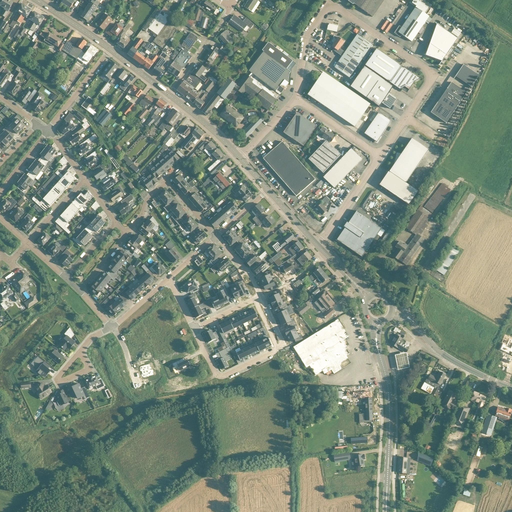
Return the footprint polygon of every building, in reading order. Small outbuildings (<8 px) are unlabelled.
[(1,0),(1,1),(0,3),(0,5),(5,9),(1,15),(5,18),(8,13),(10,9),(10,8),(13,3),(8,0),(1,0)] [(70,8),(73,4),(74,2),(75,2),(76,0),(63,0),(62,3),(70,8)] [(87,3),(96,9),(100,3),(95,0),(83,0),(85,2),(87,3)] [(258,0),(277,13),(280,8),(267,0),(248,0),(248,1),(249,2),(245,7),(244,7),(248,10),(251,12),(258,0)] [(349,0),(349,1),(353,4),(370,15),(380,0),(349,0)] [(427,15),(430,9),(420,2),(420,1),(417,0),(413,0),(412,3),(416,6),(402,28),(399,26),(396,31),(395,32),(395,33),(396,34),(396,35),(400,37),(402,35),(412,42),(429,17),(427,15)] [(205,8),(214,14),(217,9),(206,2),(205,4),(202,2),(200,4),(199,6),(202,8),(204,10),(205,8)] [(96,9),(87,3),(85,6),(87,7),(85,9),(92,14),(96,9)] [(13,28),(16,24),(18,22),(26,7),(21,4),(16,12),(18,13),(10,26),(13,28)] [(26,7),(18,22),(21,24),(25,17),(27,18),(29,15),(31,10),(26,7)] [(164,7),(161,11),(164,13),(171,18),(174,14),(164,7)] [(87,21),(90,17),(92,14),(85,9),(84,12),(81,10),(78,15),(87,21)] [(161,11),(158,9),(143,29),(146,32),(148,29),(152,31),(151,32),(153,34),(154,33),(155,33),(153,36),(156,38),(153,42),(162,48),(180,24),(171,18),(164,13),(161,11)] [(197,9),(194,18),(194,20),(198,21),(198,20),(201,21),(199,27),(206,29),(209,19),(202,17),(204,13),(201,12),(201,11),(197,9)] [(27,27),(30,30),(39,15),(34,12),(31,16),(29,20),(31,21),(27,27)] [(112,20),(107,16),(108,15),(105,13),(105,14),(101,18),(98,22),(100,24),(98,27),(104,31),(107,27),(112,20)] [(39,15),(30,30),(28,34),(31,36),(36,28),(37,29),(44,18),(39,15)] [(242,32),(247,26),(251,29),(254,24),(246,18),(243,22),(234,15),(229,22),(242,32)] [(382,18),(376,27),(384,32),(390,23),(382,18)] [(131,25),(133,23),(130,21),(119,36),(121,38),(116,44),(124,49),(131,39),(125,34),(131,26),(131,25)] [(117,36),(120,33),(123,29),(122,28),(124,26),(120,22),(118,25),(117,24),(114,27),(112,25),(106,32),(110,35),(110,34),(113,36),(114,34),(117,36)] [(337,33),(339,26),(329,24),(328,25),(327,30),(337,33)] [(439,64),(440,64),(457,39),(436,24),(437,24),(425,56),(442,61),(439,64)] [(16,39),(19,34),(20,31),(17,29),(12,36),(16,39)] [(232,40),(229,36),(230,35),(226,31),(225,32),(225,31),(219,37),(226,45),(232,40)] [(58,46),(59,45),(62,41),(49,33),(47,36),(41,33),(38,38),(53,47),(54,45),(58,47),(58,46)] [(179,44),(177,46),(182,50),(185,52),(187,49),(189,51),(198,38),(194,35),(191,33),(182,46),(179,44)] [(349,78),(372,45),(357,35),(345,52),(339,48),(344,41),(338,37),(332,47),(335,50),(336,52),(335,52),(342,56),(334,67),(349,78)] [(64,46),(62,50),(63,50),(70,55),(72,52),(79,56),(82,51),(81,50),(81,49),(84,46),(87,42),(81,38),(79,42),(78,41),(75,45),(77,46),(76,47),(73,46),(70,50),(64,46)] [(139,38),(130,50),(127,54),(133,58),(137,53),(138,51),(136,50),(143,41),(139,38)] [(150,52),(154,48),(155,46),(149,42),(145,48),(150,52)] [(276,100),(275,99),(279,95),(280,95),(289,84),(287,83),(289,74),(290,72),(287,69),(293,61),(268,43),(247,70),(248,71),(237,85),(228,79),(202,112),(207,116),(221,97),(224,100),(226,99),(229,101),(237,90),(243,95),(245,92),(255,99),(254,100),(268,110),(276,100)] [(213,60),(219,52),(221,53),(222,51),(227,55),(229,51),(220,44),(216,48),(213,46),(210,49),(211,50),(205,58),(210,62),(213,59),(213,60)] [(82,53),(78,59),(82,62),(84,59),(88,63),(93,56),(97,51),(91,46),(88,51),(87,52),(85,55),(82,53)] [(365,66),(400,90),(419,79),(376,49),(365,66)] [(182,50),(180,53),(177,57),(168,70),(177,77),(192,57),(185,52),(182,50)] [(158,77),(165,68),(162,66),(169,57),(163,52),(155,62),(158,64),(152,72),(158,77)] [(146,59),(137,53),(133,58),(142,65),(146,59)] [(148,70),(151,66),(158,57),(155,55),(151,61),(147,58),(146,59),(142,65),(148,70)] [(109,79),(119,67),(112,62),(103,74),(109,79)] [(202,75),(206,69),(199,64),(192,73),(204,82),(207,79),(202,75)] [(463,65),(455,76),(471,87),(479,75),(463,65)] [(364,67),(350,87),(366,98),(381,78),(364,67)] [(121,81),(123,83),(128,76),(126,75),(127,74),(122,69),(116,76),(122,80),(121,81)] [(10,82),(14,76),(9,72),(7,75),(4,73),(2,76),(1,75),(0,76),(0,87),(1,88),(2,87),(7,80),(10,82)] [(13,79),(16,81),(22,74),(18,72),(13,79)] [(370,104),(340,84),(336,81),(323,72),(321,76),(307,95),(355,127),(370,104)] [(123,83),(120,87),(124,91),(131,83),(134,79),(129,75),(128,76),(123,83)] [(217,81),(212,77),(209,81),(203,89),(208,93),(215,84),(217,81)] [(381,78),(366,98),(379,107),(382,103),(390,109),(397,99),(389,93),(393,87),(381,78)] [(177,91),(193,103),(199,95),(197,94),(193,90),(194,88),(184,81),(177,91)] [(14,82),(8,91),(14,96),(18,91),(19,92),(21,89),(20,88),(21,87),(14,82)] [(467,93),(451,82),(431,113),(446,123),(467,93)] [(111,85),(110,85),(108,83),(100,93),(103,95),(111,85)] [(130,90),(128,93),(131,94),(133,96),(135,95),(138,98),(139,96),(143,92),(138,89),(133,85),(130,89),(130,90)] [(29,101),(36,91),(32,88),(30,92),(27,90),(20,100),(25,104),(28,100),(29,101)] [(206,95),(203,93),(201,92),(199,95),(197,98),(193,103),(200,109),(205,103),(202,101),(206,95)] [(34,99),(31,103),(34,106),(32,108),(38,113),(41,109),(42,110),(45,107),(43,106),(45,103),(42,101),(42,99),(41,99),(43,96),(39,93),(34,99)] [(148,106),(149,105),(150,105),(154,100),(147,95),(143,100),(142,99),(139,104),(145,108),(147,106),(148,106)] [(156,104),(159,106),(154,114),(151,118),(152,118),(146,124),(149,126),(155,121),(159,116),(157,115),(159,113),(166,104),(160,99),(156,104)] [(91,104),(86,100),(81,106),(87,110),(91,104)] [(136,107),(130,102),(122,112),(127,117),(136,107)] [(236,127),(239,123),(244,118),(228,106),(221,116),(236,127)] [(139,117),(141,119),(148,111),(146,109),(139,117)] [(105,117),(109,113),(105,110),(96,121),(102,126),(108,120),(105,117)] [(169,111),(166,115),(164,117),(166,118),(164,120),(169,123),(172,119),(171,118),(173,116),(175,117),(178,113),(174,110),(172,110),(170,112),(169,111)] [(82,121),(85,118),(77,111),(74,115),(82,121)] [(72,131),(75,129),(76,128),(73,124),(72,124),(70,125),(68,123),(74,116),(70,112),(64,119),(66,122),(63,124),(64,126),(60,129),(61,130),(61,131),(62,133),(63,133),(64,134),(71,130),(72,131)] [(165,128),(169,131),(182,116),(178,113),(175,117),(173,116),(171,118),(172,119),(169,123),(166,127),(165,128)] [(283,133),(303,146),(317,126),(297,113),(283,133)] [(377,142),(391,121),(379,113),(364,134),(377,142)] [(23,120),(18,115),(12,121),(21,130),(25,126),(20,122),(23,120)] [(246,139),(248,137),(264,120),(260,115),(241,135),(246,139)] [(153,124),(155,126),(162,119),(160,116),(153,124)] [(6,127),(11,132),(13,130),(17,134),(21,130),(12,121),(11,121),(12,122),(7,128),(6,127)] [(185,125),(180,131),(182,132),(179,135),(184,139),(186,137),(187,137),(192,131),(185,125)] [(73,137),(68,140),(72,146),(82,139),(79,134),(85,130),(82,126),(71,134),(73,137)] [(6,127),(0,133),(10,142),(13,139),(9,134),(11,132),(6,127)] [(309,159),(323,173),(341,155),(328,143),(334,135),(322,127),(318,134),(325,139),(322,143),(323,144),(309,159)] [(199,140),(201,138),(204,134),(197,128),(193,131),(191,134),(192,134),(182,145),(187,149),(197,138),(199,140)] [(174,129),(169,136),(171,138),(177,131),(174,129)] [(177,131),(171,138),(174,140),(180,134),(177,131)] [(0,143),(1,142),(6,146),(10,142),(0,133),(1,134),(0,135),(0,143)] [(98,138),(95,135),(95,134),(83,143),(84,145),(77,151),(79,154),(78,154),(81,157),(84,154),(88,151),(92,149),(90,146),(89,146),(88,145),(98,138)] [(167,143),(165,145),(168,147),(174,140),(171,138),(167,143)] [(390,172),(406,183),(428,150),(412,139),(402,154),(397,153),(394,165),(389,172),(390,172)] [(199,148),(201,150),(207,144),(205,141),(199,148)] [(211,155),(212,154),(218,149),(211,142),(204,148),(211,155)] [(282,142),(263,158),(296,196),(315,180),(295,157),(287,147),(282,142)] [(57,153),(59,150),(54,143),(51,147),(48,146),(47,147),(47,146),(44,150),(52,157),(56,152),(57,153)] [(351,148),(323,178),(334,188),(362,159),(351,148)] [(211,155),(210,156),(212,158),(214,156),(218,160),(221,158),(222,159),(224,157),(223,156),(218,149),(212,154),(211,155)] [(47,164),(52,157),(44,150),(41,154),(42,154),(41,155),(43,157),(41,159),(40,158),(40,159),(47,164)] [(96,155),(98,154),(96,151),(90,155),(92,158),(85,163),(86,164),(85,165),(87,167),(88,167),(89,168),(98,162),(97,161),(99,160),(96,155)] [(172,151),(168,155),(174,163),(179,159),(172,151)] [(196,156),(193,153),(185,162),(187,165),(196,156)] [(168,155),(163,159),(170,167),(174,163),(168,155)] [(120,167),(114,160),(112,156),(109,157),(112,161),(117,169),(120,167)] [(41,171),(47,164),(40,159),(41,160),(39,162),(37,160),(36,161),(35,161),(36,161),(35,161),(32,164),(41,171)] [(170,167),(163,159),(159,163),(166,170),(170,167)] [(210,172),(209,173),(212,175),(215,172),(216,171),(223,165),(221,162),(214,169),(213,169),(210,172)] [(104,168),(105,167),(103,163),(97,167),(99,169),(93,174),(97,179),(96,180),(105,173),(105,174),(104,173),(106,172),(104,168)] [(166,170),(159,163),(155,167),(161,174),(166,170)] [(29,173),(35,178),(41,171),(32,164),(29,168),(30,168),(29,170),(32,172),(30,174),(29,173)] [(133,164),(130,167),(136,173),(139,169),(133,164)] [(67,172),(64,177),(71,183),(74,180),(73,180),(74,178),(72,176),(75,173),(71,167),(67,172)] [(155,167),(150,171),(157,178),(161,174),(155,167)] [(140,175),(145,171),(143,168),(137,173),(138,174),(136,176),(138,179),(141,176),(140,175)] [(62,179),(59,182),(66,189),(71,183),(64,177),(61,174),(57,171),(55,173),(59,176),(62,179)] [(183,173),(181,171),(175,175),(175,176),(177,177),(177,178),(173,181),(177,186),(184,180),(180,175),(183,173)] [(205,187),(210,182),(211,181),(214,185),(214,184),(215,186),(217,184),(223,190),(230,184),(220,173),(219,173),(217,171),(208,180),(203,185),(205,187)] [(106,181),(101,185),(103,188),(102,188),(104,191),(104,190),(105,191),(115,184),(112,179),(114,178),(113,177),(116,175),(114,172),(105,179),(106,181)] [(406,183),(390,172),(390,173),(388,172),(379,185),(409,205),(418,191),(406,183)] [(24,175),(21,179),(30,185),(35,178),(29,173),(28,173),(30,174),(28,176),(26,174),(24,176),(24,175)] [(151,174),(147,178),(153,186),(158,182),(151,174)] [(427,197),(439,179),(433,176),(421,194),(427,197)] [(141,180),(139,182),(143,188),(145,186),(145,187),(146,186),(149,190),(153,186),(147,178),(143,182),(141,180)] [(17,188),(22,191),(19,194),(23,197),(25,195),(24,193),(30,185),(21,179),(18,182),(18,183),(18,182),(19,183),(18,184),(20,186),(18,188),(17,187),(17,188)] [(188,184),(184,180),(177,186),(181,190),(188,184)] [(59,182),(55,187),(62,193),(66,189),(59,182)] [(433,212),(450,190),(442,183),(425,206),(433,212)] [(188,184),(181,190),(185,195),(189,191),(191,193),(196,189),(194,186),(192,188),(188,184)] [(236,186),(232,190),(235,194),(237,192),(240,195),(246,190),(245,189),(246,189),(244,186),(243,187),(242,185),(238,189),(238,188),(238,189),(236,187),(237,187),(236,186)] [(121,193),(123,192),(119,186),(111,191),(113,194),(109,197),(110,198),(109,198),(111,201),(112,200),(113,202),(123,195),(121,193)] [(55,187),(51,191),(58,197),(62,193),(55,187)] [(193,196),(189,199),(193,204),(200,198),(196,193),(199,191),(196,189),(191,193),(191,194),(193,195),(192,195),(193,196)] [(170,195),(166,190),(159,196),(163,201),(170,195)] [(246,190),(240,195),(241,196),(240,196),(245,202),(247,200),(250,198),(250,197),(252,196),(250,194),(251,193),(248,191),(247,190),(247,191),(246,190)] [(47,195),(54,202),(58,197),(51,191),(47,195)] [(77,198),(87,207),(84,205),(88,200),(89,201),(93,197),(89,191),(84,196),(82,194),(81,195),(80,195),(77,198)] [(47,195),(43,199),(51,206),(54,202),(47,195)] [(131,195),(121,202),(123,205),(118,209),(122,215),(127,212),(131,210),(128,206),(130,205),(130,204),(129,203),(133,200),(133,198),(131,195)] [(170,195),(163,201),(167,205),(164,208),(166,210),(171,206),(170,206),(169,204),(174,199),(170,195)] [(323,203),(316,208),(320,212),(319,213),(322,215),(327,211),(324,207),(330,200),(326,196),(321,201),(323,203)] [(32,200),(45,212),(51,206),(43,199),(40,203),(34,197),(32,198),(32,200)] [(17,204),(20,207),(25,201),(22,198),(17,204)] [(85,209),(87,207),(77,198),(72,204),(79,210),(82,207),(85,209)] [(200,198),(193,204),(197,208),(204,202),(200,198)] [(0,205),(0,207),(3,210),(3,209),(5,211),(10,206),(12,208),(17,203),(12,199),(8,202),(6,200),(4,201),(3,201),(1,203),(2,204),(0,205)] [(232,203),(231,201),(227,206),(232,212),(237,208),(236,208),(232,203)] [(204,202),(197,208),(201,213),(205,209),(205,210),(205,209),(207,211),(206,211),(207,211),(212,207),(210,204),(207,206),(204,202)] [(75,215),(79,210),(72,204),(68,208),(75,215)] [(171,206),(166,210),(168,213),(171,210),(175,214),(181,208),(177,204),(173,208),(172,208),(171,206)] [(252,219),(257,225),(259,227),(263,223),(268,228),(275,222),(269,215),(262,222),(258,217),(265,210),(259,204),(252,210),(257,216),(252,219)] [(227,206),(222,209),(228,216),(232,212),(227,206)] [(432,214),(431,213),(421,206),(405,227),(415,235),(407,246),(399,241),(395,246),(398,249),(393,256),(398,260),(398,259),(406,265),(425,240),(420,236),(429,223),(426,221),(432,214)] [(17,208),(10,216),(16,222),(23,214),(17,208)] [(72,219),(75,215),(68,208),(64,212),(72,219)] [(185,213),(181,208),(175,214),(172,217),(178,224),(183,220),(182,219),(181,218),(181,217),(185,213)] [(228,216),(222,209),(218,213),(224,220),(228,216)] [(100,213),(93,220),(101,228),(104,224),(105,223),(104,223),(102,221),(107,216),(103,211),(100,214),(100,213)] [(362,257),(382,228),(357,211),(348,223),(347,222),(344,227),(345,228),(337,240),(362,257)] [(68,223),(72,219),(64,212),(60,216),(68,223)] [(224,220),(218,213),(213,217),(219,224),(224,220)] [(28,214),(25,218),(27,220),(21,226),(26,231),(29,228),(30,229),(32,227),(31,226),(34,223),(31,220),(33,218),(28,214)] [(60,216),(55,222),(69,234),(71,232),(65,226),(68,223),(60,216)] [(183,220),(178,224),(180,226),(181,225),(185,230),(193,222),(189,217),(184,222),(184,221),(184,222),(183,220)] [(219,224),(213,217),(209,221),(215,228),(219,224)] [(87,227),(92,232),(94,230),(96,232),(97,233),(98,231),(101,228),(93,220),(87,227)] [(148,220),(144,225),(153,232),(155,230),(152,229),(155,225),(157,227),(159,225),(156,221),(153,224),(148,220)] [(197,226),(193,222),(185,230),(183,231),(184,231),(187,235),(190,237),(194,233),(192,231),(193,231),(192,231),(197,226)] [(141,228),(139,230),(147,236),(149,237),(152,234),(153,232),(144,225),(143,226),(142,226),(140,228),(141,228)] [(81,234),(89,242),(92,238),(93,237),(92,236),(90,234),(92,232),(87,227),(81,234)] [(387,227),(381,234),(385,238),(392,231),(387,227)] [(226,234),(223,236),(225,238),(224,238),(226,241),(227,240),(227,241),(235,234),(231,230),(229,232),(228,231),(226,233),(226,234)] [(195,233),(194,233),(190,237),(196,245),(200,241),(201,241),(203,239),(206,236),(201,231),(196,235),(194,233),(195,233)] [(50,238),(45,233),(38,241),(39,241),(38,242),(40,244),(41,243),(43,245),(50,238)] [(278,242),(272,247),(277,252),(282,248),(290,241),(294,238),(293,236),(293,235),(292,234),(291,234),(291,233),(287,236),(283,239),(284,240),(279,244),(278,242)] [(89,242),(81,234),(75,240),(73,238),(72,239),(74,241),(79,246),(80,245),(82,243),(84,245),(84,246),(86,245),(89,242)] [(235,234),(227,241),(228,242),(227,242),(229,245),(230,244),(231,245),(236,241),(238,244),(239,243),(238,243),(243,239),(239,235),(237,237),(235,234)] [(135,235),(131,240),(140,248),(142,246),(140,244),(142,241),(143,242),(146,239),(140,235),(138,237),(135,235)] [(243,239),(238,243),(239,243),(240,245),(240,246),(235,250),(236,251),(236,252),(238,254),(239,254),(247,248),(244,245),(246,243),(243,239)] [(128,244),(127,246),(134,251),(134,252),(135,252),(137,254),(139,251),(139,250),(140,248),(131,240),(130,242),(129,241),(127,244),(128,244)] [(165,245),(170,251),(166,254),(174,263),(175,263),(177,261),(177,260),(179,258),(176,255),(177,255),(174,252),(172,249),(175,247),(170,241),(165,245)] [(289,249),(288,249),(294,256),(294,255),(295,255),(300,251),(304,248),(298,241),(294,244),(289,249)] [(58,247),(55,245),(49,251),(51,254),(53,256),(54,256),(60,250),(62,252),(66,247),(64,245),(62,247),(60,245),(58,247)] [(210,256),(218,249),(217,249),(218,248),(216,246),(215,246),(214,245),(211,248),(210,247),(208,249),(208,250),(206,252),(210,256)] [(432,270),(441,276),(457,250),(448,245),(432,270)] [(249,251),(247,248),(239,254),(240,255),(239,256),(241,258),(242,257),(243,259),(248,255),(250,257),(253,255),(255,253),(251,249),(249,251)] [(218,249),(210,256),(213,259),(210,262),(213,265),(219,260),(217,258),(222,254),(220,252),(221,252),(219,249),(218,250),(218,249)] [(71,253),(67,250),(61,255),(63,257),(60,262),(66,267),(68,264),(69,265),(70,263),(71,261),(72,260),(68,256),(71,253)] [(126,254),(123,250),(119,255),(126,261),(129,257),(131,258),(133,255),(128,251),(126,254)] [(284,263),(277,267),(284,279),(294,274),(296,273),(304,267),(302,265),(305,263),(308,261),(312,258),(307,252),(301,257),(298,253),(296,255),(284,263)] [(126,261),(119,255),(115,259),(122,265),(126,261)] [(250,257),(245,261),(250,266),(255,262),(257,264),(261,260),(258,256),(256,258),(253,255),(250,257)] [(122,265),(115,259),(112,264),(119,269),(122,265)] [(221,260),(210,269),(214,273),(219,269),(222,272),(225,269),(226,270),(228,268),(228,267),(231,264),(230,264),(231,263),(229,261),(228,262),(226,259),(222,262),(221,260)] [(149,269),(153,273),(155,271),(159,275),(161,273),(162,274),(165,270),(164,269),(165,269),(162,266),(162,267),(159,263),(155,267),(153,265),(149,269)] [(263,266),(260,263),(252,269),(253,270),(252,271),(255,273),(257,274),(261,270),(263,273),(270,267),(266,263),(263,266)] [(119,269),(112,264),(108,268),(115,274),(113,276),(116,278),(119,281),(121,278),(116,273),(119,269)] [(320,268),(309,277),(313,281),(324,273),(320,268)] [(265,277),(260,279),(263,285),(272,280),(271,277),(274,276),(271,270),(264,274),(265,277)] [(104,273),(101,277),(108,283),(111,279),(114,281),(116,278),(113,276),(111,278),(104,273)] [(324,273),(313,281),(318,287),(319,286),(328,278),(324,273)] [(22,274),(15,280),(14,279),(13,280),(13,281),(12,282),(20,293),(26,289),(23,285),(30,280),(25,274),(24,275),(22,274)] [(148,274),(143,278),(149,285),(154,281),(148,274)] [(307,274),(295,283),(298,286),(309,277),(307,274)] [(108,283),(101,277),(97,281),(104,287),(108,283)] [(143,278),(139,281),(145,288),(149,285),(143,278)] [(239,286),(236,287),(241,297),(246,294),(244,289),(247,287),(243,280),(238,283),(239,286)] [(272,280),(263,285),(265,290),(270,288),(272,291),(279,287),(276,282),(274,283),(272,280)] [(104,287),(97,281),(94,286),(101,291),(104,287)] [(139,281),(135,285),(141,292),(145,288),(139,281)] [(185,287),(184,288),(185,291),(186,291),(187,293),(192,291),(193,293),(198,290),(194,281),(191,283),(191,282),(187,284),(188,284),(184,286),(185,287)] [(135,285),(130,289),(136,296),(141,292),(135,285)] [(7,286),(0,291),(0,298),(2,301),(11,295),(11,296),(16,302),(20,299),(15,293),(14,295),(13,293),(7,286)] [(101,291),(94,286),(90,290),(97,296),(101,291)] [(232,286),(226,289),(230,296),(233,294),(235,299),(241,297),(236,287),(233,289),(232,286)] [(128,287),(123,291),(125,294),(126,293),(132,300),(133,299),(134,299),(136,298),(135,297),(136,296),(130,289),(128,287)] [(320,290),(318,287),(317,287),(311,292),(314,295),(320,290)] [(225,290),(218,293),(224,304),(229,302),(227,299),(229,298),(225,290)] [(274,296),(269,298),(271,304),(281,299),(280,296),(282,295),(280,290),(273,293),(274,296)] [(209,299),(206,300),(207,302),(210,308),(213,306),(214,309),(224,304),(218,293),(216,294),(218,299),(212,303),(209,299)] [(318,301),(315,303),(323,312),(326,310),(328,312),(327,312),(323,316),(326,319),(331,315),(334,312),(332,309),(331,309),(330,307),(333,305),(327,298),(328,297),(325,293),(321,297),(318,300),(318,301)] [(190,300),(188,301),(192,309),(198,306),(194,298),(196,297),(194,294),(188,296),(190,300)] [(120,298),(116,302),(122,309),(126,305),(120,298)] [(281,299),(271,304),(274,309),(279,307),(280,310),(288,306),(285,301),(283,302),(281,299)] [(30,300),(25,304),(28,309),(33,305),(30,300)] [(122,309),(116,302),(112,306),(118,312),(122,309)] [(297,309),(297,310),(300,314),(301,316),(310,309),(305,303),(300,307),(297,309)] [(118,312),(112,306),(107,309),(113,316),(115,315),(115,316),(117,314),(117,313),(118,312)] [(198,306),(192,309),(196,318),(203,315),(199,306),(198,306)] [(282,312),(276,315),(279,320),(289,316),(287,313),(290,311),(288,306),(280,310),(282,312)] [(253,309),(248,311),(252,319),(257,317),(253,309)] [(157,314),(154,315),(157,321),(158,320),(167,316),(166,315),(167,315),(165,311),(164,311),(164,310),(161,312),(160,310),(156,312),(157,314)] [(244,314),(248,322),(252,319),(248,311),(246,313),(246,312),(244,313),(244,314)] [(244,314),(239,316),(243,324),(248,322),(244,314)] [(167,316),(158,320),(160,326),(169,321),(169,320),(170,320),(168,316),(167,317),(167,316)] [(239,316),(234,318),(238,326),(243,324),(239,316)] [(289,316),(279,320),(282,326),(287,323),(288,326),(295,323),(293,317),(290,319),(289,316)] [(232,319),(229,321),(234,331),(234,329),(238,326),(234,318),(234,319),(234,318),(232,319)] [(294,347),(306,368),(310,366),(316,375),(322,371),(324,374),(331,370),(334,375),(345,368),(344,367),(347,365),(349,359),(347,356),(348,350),(346,347),(347,341),(345,338),(346,333),(344,329),(345,329),(338,318),(335,321),(294,347)] [(229,321),(224,323),(229,333),(234,331),(229,321)] [(222,331),(219,332),(222,337),(224,336),(229,333),(224,323),(219,326),(222,331)] [(289,329),(284,331),(287,336),(296,332),(295,329),(298,328),(295,323),(288,326),(289,329)] [(164,327),(157,331),(158,334),(162,332),(165,337),(166,337),(166,336),(175,332),(174,331),(175,331),(173,327),(172,328),(172,327),(165,330),(164,327)] [(62,343),(60,346),(64,350),(67,347),(69,349),(75,343),(71,339),(74,335),(70,328),(64,334),(67,336),(61,342),(62,343)] [(211,330),(204,334),(208,343),(219,338),(216,332),(213,333),(211,330)] [(175,332),(166,336),(166,337),(168,342),(177,337),(177,336),(178,336),(176,332),(175,333),(175,332)] [(296,332),(287,336),(289,342),(294,340),(296,342),(303,339),(300,334),(298,335),(296,332)] [(266,335),(260,338),(265,349),(272,346),(266,335)] [(398,348),(406,353),(409,348),(408,348),(410,344),(403,339),(396,335),(391,344),(398,348)] [(260,339),(255,342),(259,352),(260,351),(261,352),(264,351),(263,350),(265,349),(260,338),(259,338),(260,339)] [(503,343),(500,350),(503,351),(509,354),(510,352),(511,353),(511,355),(511,339),(509,339),(508,341),(508,340),(507,342),(508,342),(506,345),(503,343)] [(255,342),(250,344),(255,354),(259,352),(255,342)] [(172,343),(164,347),(166,350),(170,348),(172,353),(182,348),(182,347),(183,347),(181,343),(180,344),(180,343),(173,346),(172,343)] [(250,344),(245,347),(250,356),(255,354),(250,344)] [(222,359),(217,361),(222,370),(228,367),(224,358),(229,355),(227,351),(231,349),(230,347),(227,348),(224,350),(219,352),(222,359)] [(245,348),(241,351),(245,359),(250,356),(245,347),(245,348)] [(175,358),(171,360),(172,363),(180,360),(178,357),(185,354),(184,353),(185,352),(184,349),(183,349),(182,348),(172,353),(175,358)] [(56,351),(55,350),(55,351),(52,354),(54,356),(52,358),(59,364),(64,358),(56,351)] [(241,351),(236,353),(240,361),(245,359),(241,351)] [(406,353),(394,356),(397,371),(409,368),(406,353)] [(38,369),(35,372),(42,377),(43,375),(45,377),(49,372),(49,371),(48,369),(50,366),(38,357),(36,359),(34,361),(37,364),(34,367),(38,369)] [(179,361),(172,364),(174,367),(174,368),(176,367),(179,372),(190,366),(187,361),(180,364),(179,361)] [(140,368),(139,368),(140,372),(141,371),(142,372),(151,370),(151,369),(149,364),(140,367),(140,368)] [(142,373),(141,373),(142,377),(143,377),(143,378),(154,375),(152,369),(151,369),(151,370),(142,372),(142,373)] [(440,385),(443,379),(445,375),(440,372),(436,379),(430,375),(428,379),(427,379),(425,381),(426,383),(434,387),(436,382),(440,385)] [(101,378),(98,380),(96,376),(93,378),(92,377),(88,379),(89,380),(85,381),(89,390),(93,388),(93,387),(95,386),(97,390),(106,386),(101,378)] [(40,384),(39,383),(35,386),(38,391),(37,392),(40,397),(41,399),(49,394),(48,394),(51,392),(48,387),(47,388),(46,386),(44,388),(42,383),(40,384)] [(81,389),(79,384),(72,387),(74,390),(70,391),(72,397),(76,395),(77,398),(78,399),(84,396),(86,399),(90,397),(85,387),(81,389)] [(435,387),(431,395),(439,399),(443,391),(435,387)] [(68,395),(66,396),(63,391),(59,393),(60,395),(57,396),(59,401),(57,402),(59,406),(71,401),(68,395)] [(334,391),(333,396),(333,398),(342,399),(342,401),(355,401),(355,398),(347,398),(347,396),(342,397),(342,392),(334,391)] [(102,392),(91,392),(91,402),(101,402),(101,399),(103,399),(102,392)] [(371,392),(358,392),(359,401),(363,401),(363,399),(364,402),(365,402),(372,402),(371,398),(371,392)] [(453,410),(454,408),(457,404),(453,402),(456,395),(449,392),(447,396),(446,397),(442,405),(450,409),(450,408),(453,410)] [(471,400),(478,403),(477,407),(478,408),(480,410),(482,409),(483,405),(483,404),(486,397),(479,394),(474,392),(471,400)] [(366,413),(359,414),(359,421),(373,420),(372,402),(365,402),(366,413)] [(452,422),(463,426),(469,409),(459,405),(452,422)] [(496,415),(499,416),(498,419),(502,420),(502,421),(506,423),(507,423),(507,422),(508,422),(511,412),(511,411),(511,410),(508,409),(507,410),(498,407),(496,415)] [(479,437),(488,441),(496,418),(487,414),(479,437)] [(476,446),(473,455),(479,457),(482,447),(476,446)] [(333,454),(335,463),(351,460),(350,451),(333,454)] [(433,459),(418,453),(418,461),(430,466),(433,459)] [(355,459),(352,459),(353,467),(356,467),(361,467),(362,466),(364,466),(363,459),(365,459),(364,455),(362,455),(357,456),(354,456),(355,459)] [(399,458),(398,473),(403,473),(406,473),(407,468),(410,469),(410,459),(399,458)]
